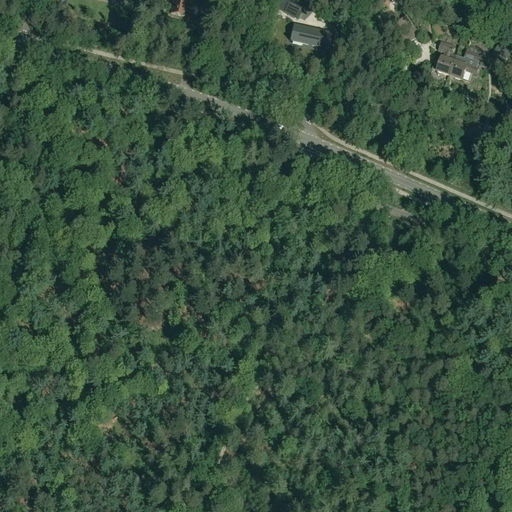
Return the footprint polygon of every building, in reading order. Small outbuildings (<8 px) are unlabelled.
[(184,18),(187,4),(180,2),(180,0),(173,0),(171,15),(184,18)] [(284,14),(297,20),(301,11),(299,10),(303,3),(296,0),(277,0),(277,1),(287,6),(284,14)] [(394,25),(408,45),(420,36),(407,17),(394,25)] [(293,26),(289,41),(328,50),(332,35),(293,26)] [(450,77),(456,57),(452,56),(455,49),(442,44),(439,51),(445,53),(443,59),(442,59),(440,64),(435,63),(433,70),(437,72),(437,73),(450,77)] [(492,57),(504,65),(511,54),(498,46),(492,57)] [(456,57),(450,77),(462,81),(463,81),(468,82),(471,74),(476,76),(478,69),(477,69),(479,64),(480,64),(482,58),(467,53),(464,60),(456,57)]
